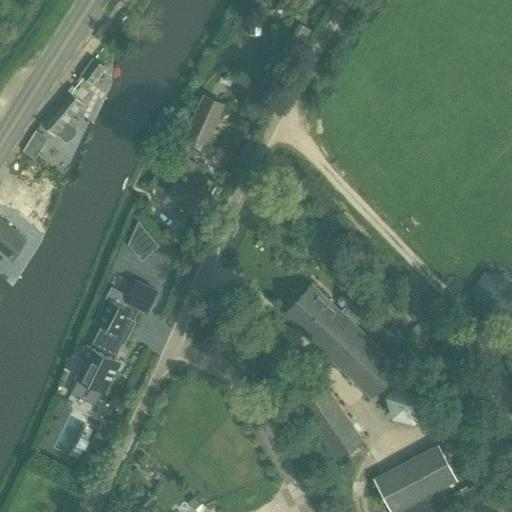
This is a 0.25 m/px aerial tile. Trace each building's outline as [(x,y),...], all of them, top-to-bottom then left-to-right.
[(86,67),(81,75),(93,84),(105,67),(102,65),(96,61),(93,59),(86,67)] [(68,91),(40,124),(63,143),(65,140),(70,140),(76,132),(76,127),(77,126),(91,109),(73,94),(71,93),(68,91)] [(204,145),(223,104),(203,95),(184,135),(204,145)] [(28,142),(23,151),(33,159),(44,142),(34,136),(33,135),(32,137),(28,142)] [(181,163),(192,144),(180,137),(169,155),(181,163)] [(213,182),(201,175),(203,170),(185,159),(177,173),(176,172),(171,181),(175,183),(162,205),(168,208),(167,211),(191,225),(205,200),(203,199),(213,182)] [(0,217),(0,250),(11,260),(25,239),(13,229),(7,224),(0,217)] [(159,246),(138,221),(127,244),(141,261),(159,246)] [(511,297),(511,292),(505,276),(483,273),(470,291),(479,311),(501,314),(511,297)] [(85,357),(76,377),(105,392),(120,362),(114,359),(122,344),(124,345),(136,320),(134,320),(140,308),(146,311),(155,291),(136,281),(128,296),(112,287),(106,298),(94,322),(101,326),(90,347),(86,346),(81,355),(85,357)] [(400,368),(353,323),(365,310),(352,298),(340,311),(311,284),(283,314),(372,398),(400,368)] [(335,459),(362,441),(319,376),(292,394),(335,459)] [(438,444),(373,479),(390,511),(398,511),(457,481),(438,444)] [(496,511),(488,495),(487,496),(480,483),(461,493),(468,506),(455,511),(451,511),(441,491),(401,511),(496,511)]
